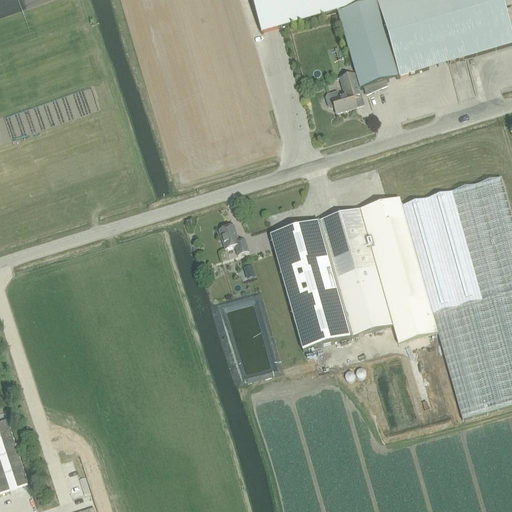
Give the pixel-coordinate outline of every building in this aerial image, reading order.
[(376,0),(250,0),(261,35),(377,1),(376,0)] [(511,34),(501,0),(383,0),(376,2),(399,79),(511,45),(511,34)] [(376,2),(338,14),(359,87),(357,87),(359,91),(364,89),(366,97),(387,88),(385,83),(399,79),(376,2)] [(327,96),(326,99),(329,109),(332,110),(334,109),(336,115),(363,107),(359,91),(357,87),(354,75),(340,80),(343,92),(344,91),(346,96),(340,98),(339,95),(336,94),(327,96)] [(448,195),(401,208),(432,317),(438,336),(463,422),(511,407),(511,218),(501,180),(448,195)] [(399,201),(271,237),(305,353),(353,340),(393,328),(432,317),(401,208),(399,201)] [(219,232),(225,251),(235,248),(238,257),(249,254),(245,242),(239,244),(234,228),(219,232)] [(412,343),(414,349),(425,346),(424,340),(412,343)]
